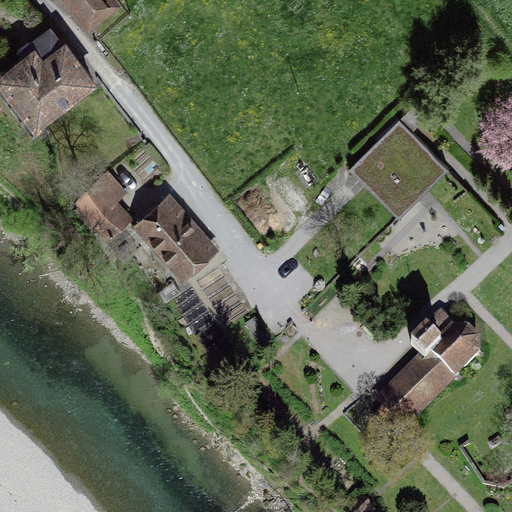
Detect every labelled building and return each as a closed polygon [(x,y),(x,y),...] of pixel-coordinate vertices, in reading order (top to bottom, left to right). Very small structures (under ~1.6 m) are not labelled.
[(59,0),(90,36),(122,9),(113,0),(59,0)] [(95,75),(65,35),(44,51),(35,40),(0,67),(0,74),(36,121),(95,75)] [(448,175),(398,125),(349,174),(400,224),(426,198),(448,175)] [(128,189),(109,167),(76,195),(112,238),(133,220),(116,200),(128,189)] [(219,249),(171,193),(133,225),(182,281),(219,249)] [(422,327),(426,330),(423,334),(405,352),(414,361),(374,402),(373,402),(379,411),(372,419),(394,442),(403,433),(482,358),(478,338),(468,330),(455,329),(441,312),(422,327)] [(363,496),(343,511),(375,511),(376,511),(363,496)]
